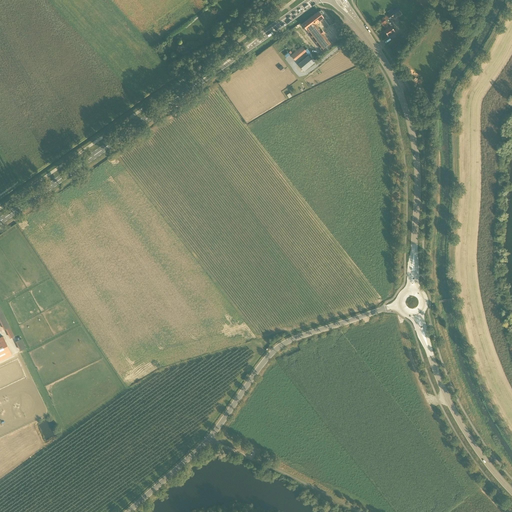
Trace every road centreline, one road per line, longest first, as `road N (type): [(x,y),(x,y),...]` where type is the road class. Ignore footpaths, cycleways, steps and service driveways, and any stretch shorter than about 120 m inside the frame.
road 1 (primary): [(0,221),(313,0)]
road 2 (secondary): [(414,253),(410,126),(391,74),(350,15)]
road 3 (unclassified): [(209,438),(273,349),(399,305)]
road 4 (secondary): [(511,491),(463,427),(429,352)]
